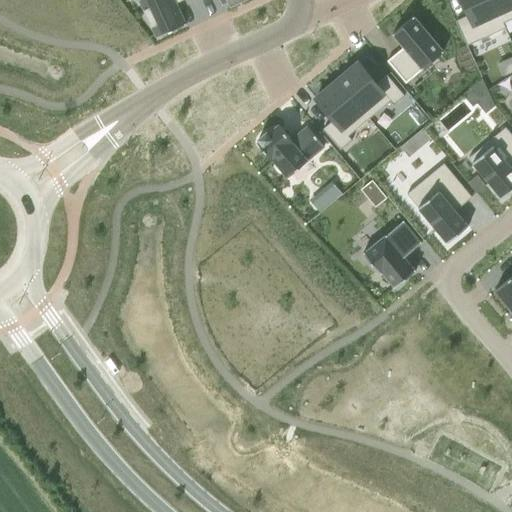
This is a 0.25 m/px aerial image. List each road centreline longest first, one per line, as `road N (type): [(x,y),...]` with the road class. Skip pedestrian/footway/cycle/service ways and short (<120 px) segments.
road 1 (secondary): [(217,511),(133,431),(23,269)]
road 2 (secondary): [(0,315),(74,419),(162,511)]
road 3 (residential): [(308,20),(170,89),(108,130)]
